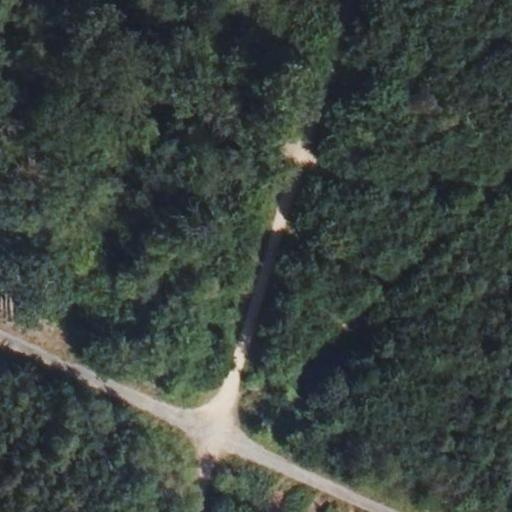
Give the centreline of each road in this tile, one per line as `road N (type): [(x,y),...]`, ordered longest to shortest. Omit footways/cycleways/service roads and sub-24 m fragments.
road 1 (unknown): [(214,436),(347,0)]
road 2 (track): [(214,436),(511,177)]
